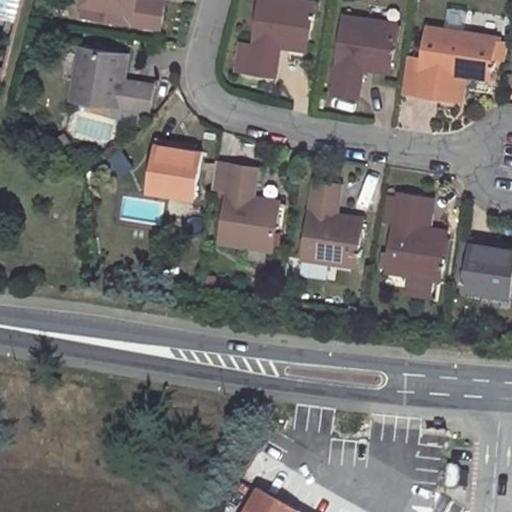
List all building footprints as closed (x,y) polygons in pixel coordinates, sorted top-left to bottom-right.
[(85,0),(82,17),(161,30),(165,2),(151,0),(85,0)] [(303,0),(260,0),(253,44),(240,42),(236,67),(249,69),(249,72),(276,77),(281,48),(307,52),(315,2),(303,0)] [(345,15),(332,94),(359,99),(364,70),(390,74),(398,24),(345,15)] [(428,27),(421,73),(412,72),(410,88),(418,89),(417,95),(453,101),(457,75),(489,80),(496,38),(428,27)] [(79,48),(71,101),(150,114),(155,86),(125,81),(129,55),(79,48)] [(158,141),(149,192),(195,200),(203,153),(195,152),(172,148),(173,143),(158,141)] [(196,147),(173,143),(172,148),(195,152),(196,147)] [(231,165),(220,244),(273,252),(281,203),(254,198),(258,169),(231,165)] [(315,181),(302,260),(357,269),(365,219),(338,215),(342,185),(315,181)] [(408,277),(434,281),(440,282),(447,232),(430,230),(421,228),(426,199),(399,195),(398,199),(389,197),(385,223),(394,224),(387,274),(408,277)] [(430,230),(434,200),(426,199),(421,228),(430,230)] [(462,243),(457,275),(467,276),(465,291),(511,298),(511,289),(511,250),(511,251),(486,247),(487,242),(473,240),(472,244),(462,243)] [(511,245),(487,242),(486,247),(511,251),(511,245)] [(406,294),(432,298),(434,281),(408,277),(406,294)]
